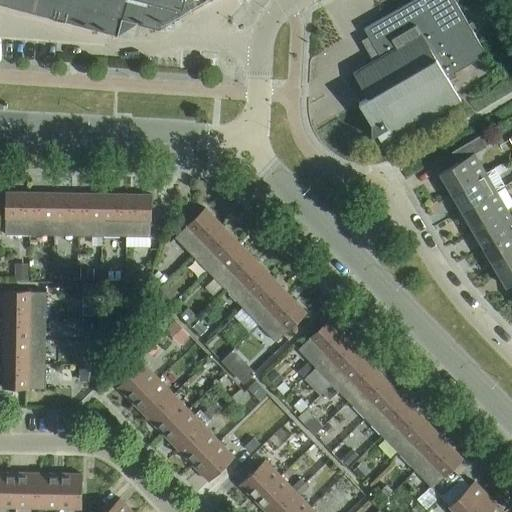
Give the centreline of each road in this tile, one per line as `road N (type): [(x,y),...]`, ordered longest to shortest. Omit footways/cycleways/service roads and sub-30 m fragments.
road 1 (residential): [(511,354),(461,302),(399,206),(383,210),(344,247)]
road 2 (tertiary): [(0,124),(179,134),(241,150)]
road 3 (tertiary): [(344,247),(511,419)]
road 4 (residential): [(0,447),(106,451),(169,511)]
road 5 (residential): [(297,0),(264,31),(255,117),(241,150)]
road 6 (tertiary): [(241,150),(344,247)]
